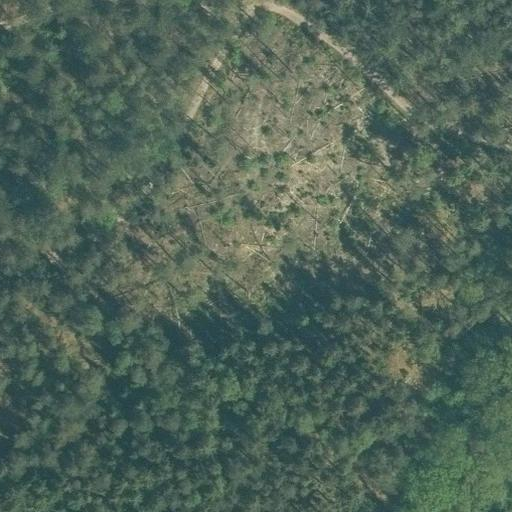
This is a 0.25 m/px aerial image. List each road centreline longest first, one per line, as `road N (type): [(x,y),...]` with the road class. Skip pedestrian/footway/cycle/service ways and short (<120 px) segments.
road 1 (track): [(243,15),(162,163),(122,214),(0,272)]
road 2 (track): [(252,2),(282,9),(325,38),(431,126),(511,148)]
road 3 (track): [(0,28),(91,3),(243,15)]
